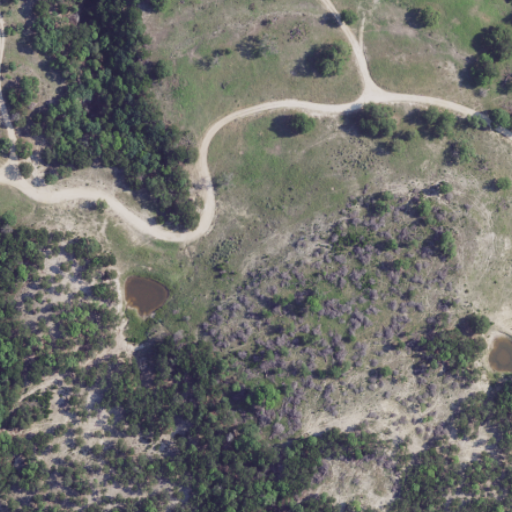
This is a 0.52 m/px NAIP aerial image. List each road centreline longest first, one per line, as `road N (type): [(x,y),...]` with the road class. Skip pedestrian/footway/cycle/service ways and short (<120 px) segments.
road 1 (residential): [(0,184),(65,194),(175,245),(197,242),(213,233),(217,213),(217,134),(250,114),(284,108),(354,112),(371,91)]
road 2 (residential): [(371,91),(461,106),(511,128)]
